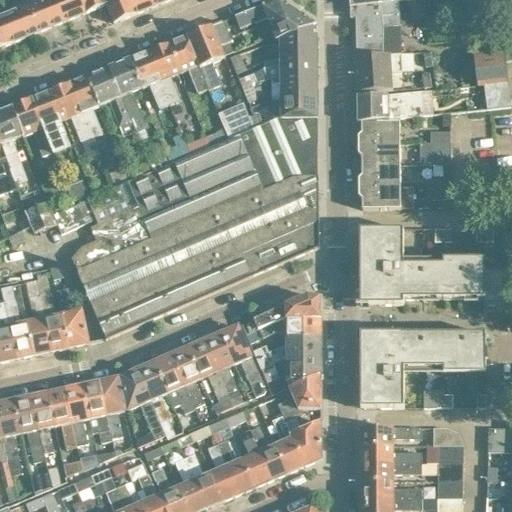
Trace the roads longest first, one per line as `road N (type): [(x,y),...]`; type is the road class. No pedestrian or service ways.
road 1 (unclassified): [(0,386),(105,364),(338,266)]
road 2 (residential): [(338,266),(333,0)]
road 3 (residential): [(220,0),(0,91)]
road 4 (residential): [(339,419),(511,419)]
road 5 (residential): [(339,419),(338,266)]
